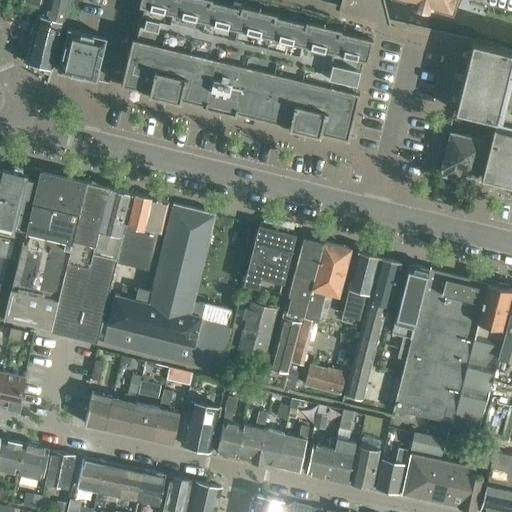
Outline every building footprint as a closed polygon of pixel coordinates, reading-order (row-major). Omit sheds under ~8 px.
[(26,62),(51,68),(68,0),(49,0),(46,16),(38,14),(26,62)] [(140,0),(140,3),(139,5),(142,6),(134,37),(132,37),(132,39),(122,81),(121,83),(149,90),(148,92),(180,100),(180,97),(205,104),(204,106),(235,113),(236,111),(289,124),(288,126),(319,133),(320,131),(348,138),(349,135),(358,94),(359,91),(357,91),(364,60),(367,60),(368,58),(372,41),(373,39),(341,31),(341,29),(306,20),(305,23),(276,16),(277,13),(241,5),(240,7),(212,0),(211,0),(140,0)] [(106,37),(67,27),(57,70),(96,80),(106,37)] [(511,51),(472,42),(455,111),(495,120),(481,176),(511,183),(511,51)] [(476,138),(450,132),(442,167),(444,167),(443,172),(460,176),(461,171),(476,175),(485,140),(489,125),(480,123),(476,138)] [(0,234),(23,240),(40,169),(28,166),(26,173),(0,166),(0,165),(1,160),(0,160),(0,234)] [(4,318),(50,329),(87,180),(84,179),(84,180),(42,170),(43,169),(40,169),(23,240),(4,318)] [(87,180),(50,329),(50,331),(97,342),(123,234),(121,234),(109,231),(106,239),(97,237),(110,186),(87,180)] [(111,186),(110,186),(97,237),(106,239),(109,231),(121,234),(132,192),(131,191),(131,192),(111,186)] [(125,223),(126,223),(117,261),(152,270),(161,232),(169,201),(133,192),(125,223)] [(210,232),(215,213),(173,202),(151,290),(138,286),(135,298),(115,293),(107,323),(103,341),(221,370),(232,326),(201,318),(204,303),(193,300),(210,232)] [(259,225),(245,283),(279,292),(290,250),(294,234),(259,225)] [(0,318),(3,319),(23,240),(0,234),(0,318)] [(264,370),(261,381),(284,387),(288,371),(303,316),(308,299),(311,286),(323,241),(303,236),(294,272),(288,295),(291,295),(285,317),(282,316),(269,367),(268,371),(264,370)] [(308,299),(303,316),(318,320),(331,316),(337,293),(349,248),(323,241),(311,286),(308,299)] [(380,255),(357,249),(357,250),(348,286),(342,312),(359,316),(365,290),(371,292),(380,255)] [(389,304),(400,260),(380,255),(345,393),(362,397),(386,304),(389,304)] [(403,335),(411,337),(428,267),(409,263),(391,332),(403,335)] [(478,427),(484,403),(496,355),(511,296),(511,288),(485,282),(462,276),(459,282),(447,279),(448,275),(430,270),(430,268),(428,268),(393,408),(453,421),(452,424),(477,430),(478,427)] [(228,345),(264,354),(276,306),(239,297),(228,345)] [(511,304),(498,355),(484,403),(477,430),(508,438),(511,423),(511,304)] [(303,317),(291,361),(303,364),(315,320),(303,317)] [(9,337),(19,339),(21,330),(11,328),(9,337)] [(403,335),(398,357),(406,359),(411,337),(403,335)] [(91,378),(103,381),(107,363),(95,360),(91,378)] [(304,383),(340,392),(346,371),(328,366),(327,368),(309,363),(304,383)] [(191,372),(169,366),(167,374),(189,380),(191,372)] [(1,371),(0,376),(0,403),(19,408),(26,377),(1,371)] [(136,401),(137,393),(141,375),(132,373),(127,399),(113,396),(106,427),(129,432),(136,401)] [(141,375),(137,393),(148,396),(153,377),(141,375)] [(158,406),(151,437),(173,442),(180,411),(168,408),(172,390),(162,388),(158,406)] [(84,422),(106,427),(113,396),(92,391),(84,422)] [(372,403),(390,408),(393,396),(374,391),(372,403)] [(216,451),(237,456),(243,424),(231,421),(236,398),(228,396),(216,451)] [(290,406),(288,415),(295,417),(297,405),(301,406),(303,406),(304,400),(303,399),(292,397),(290,406)] [(129,432),(151,437),(158,406),(136,401),(129,432)] [(220,407),(191,401),(181,444),(211,450),(220,407)] [(274,415),(287,418),(288,415),(290,406),(276,403),(274,415)] [(342,408),(337,427),(349,429),(353,411),(342,408)] [(315,420),(324,422),(327,412),(318,410),(315,420)] [(257,461),(264,429),(268,413),(259,411),(256,427),(243,424),(237,456),(251,459),(257,461)] [(285,433),(279,465),(300,470),(309,426),(301,424),(298,436),(285,433)] [(263,461),(279,465),(285,433),(264,429),(257,461),(263,462),(263,461)] [(403,485),(401,493),(432,499),(458,505),(475,509),(483,476),(470,473),(472,465),(446,459),(438,458),(433,457),(429,456),(422,454),(423,450),(424,449),(433,451),(435,451),(442,453),(443,447),(445,439),(437,437),(414,432),(413,437),(411,446),(411,448),(410,452),(403,485)] [(333,447),(327,476),(347,481),(353,451),(356,441),(335,436),(333,447)] [(0,438),(0,467),(17,472),(24,443),(0,437),(0,438)] [(306,471),(327,476),(333,447),(313,442),(307,470),(306,471)] [(24,443),(17,472),(41,477),(48,448),(24,443)] [(358,444),(350,481),(371,486),(379,449),(358,444)] [(395,461),(382,459),(376,487),(398,492),(407,449),(398,447),(395,461)] [(45,481),(68,486),(75,454),(52,449),(45,481)] [(479,510),(489,511),(511,511),(511,454),(487,449),(483,466),(490,468),(486,484),(479,510)] [(77,485),(97,489),(103,460),(83,456),(77,485)] [(103,460),(97,489),(94,503),(104,505),(107,491),(118,494),(124,465),(103,460)] [(145,469),(124,465),(118,494),(138,498),(145,469)] [(165,474),(145,469),(138,498),(159,503),(165,474)] [(185,510),(192,479),(170,474),(161,511),(173,511),(174,508),(185,510)] [(215,511),(221,486),(195,480),(188,511),(215,511)] [(0,498),(7,500),(8,492),(0,489),(0,498)] [(22,504),(39,508),(39,507),(42,495),(25,491),(22,504)] [(322,511),(323,508),(293,502),(286,506),(282,500),(282,499),(258,494),(257,494),(251,498),(248,511),(322,511)] [(40,507),(61,511),(66,511),(68,504),(42,498),(40,507)]
